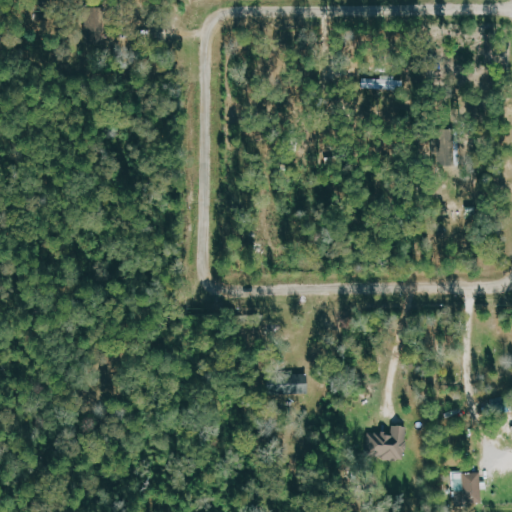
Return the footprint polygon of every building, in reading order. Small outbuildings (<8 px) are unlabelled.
[(366,79),(366,89),(407,91),(407,81),(398,80),(398,76),(384,76),(384,80),(366,79)] [(270,395),(311,394),(311,375),(269,376),(270,395)] [(511,411),(511,409),(509,396),(492,400),(496,415),(511,411)] [(369,436),(368,457),(409,458),(410,427),(394,426),(394,436),(369,436)] [(484,474),(456,475),(456,496),(468,495),(468,504),(485,504),(484,474)]
